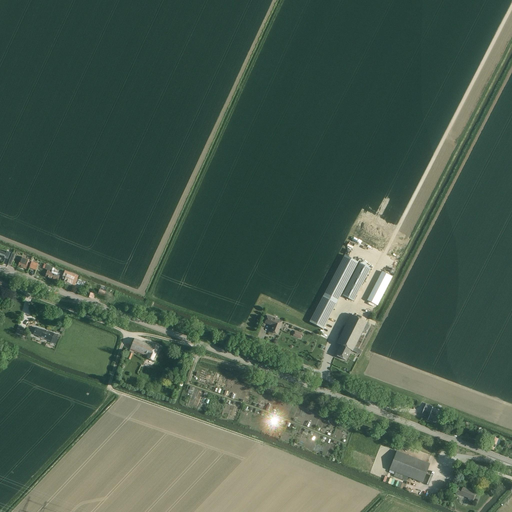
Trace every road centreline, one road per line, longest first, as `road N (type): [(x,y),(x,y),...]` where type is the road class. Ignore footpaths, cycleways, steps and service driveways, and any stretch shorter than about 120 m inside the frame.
road 1 (tertiary): [(511,462),(0,269)]
road 2 (track): [(433,511),(110,389),(121,344)]
road 3 (track): [(387,246),(511,5)]
